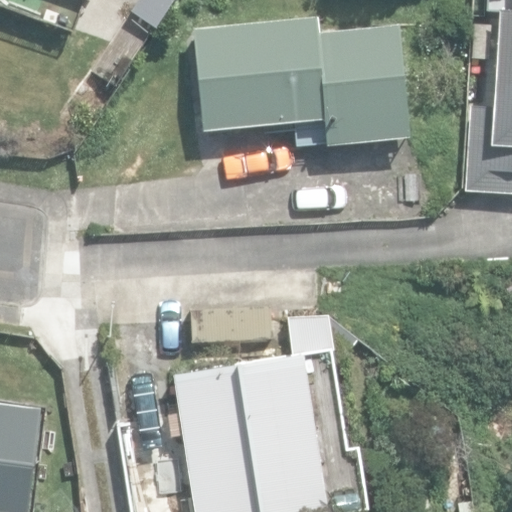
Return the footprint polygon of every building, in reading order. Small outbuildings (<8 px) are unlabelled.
[(0,0),(75,27),(84,0),(0,0)] [(470,56),(462,190),(511,193),(511,0),(488,0),(488,8),(507,9),(504,58),(470,56)] [(327,117),(330,145),(415,137),(403,21),(323,29),(321,15),(197,27),(207,130),(327,117)] [(183,434),(195,511),(329,511),(304,353),(174,374),(179,410),(166,412),(170,436),(183,434)] [(0,511),(33,511),(46,406),(0,400),(0,511)]
